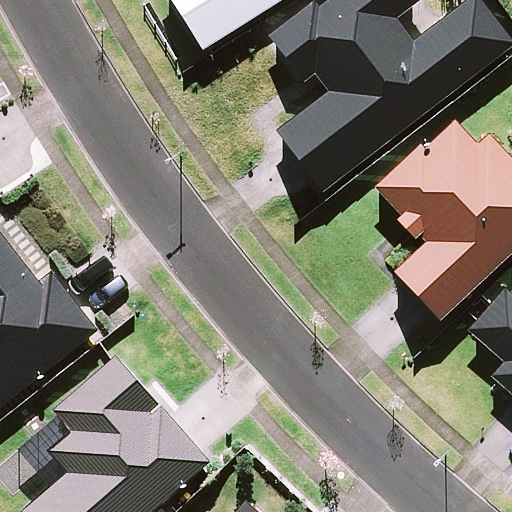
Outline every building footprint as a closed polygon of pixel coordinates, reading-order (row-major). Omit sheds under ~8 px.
[(168,0),(200,51),(282,0),(168,0)] [(418,1),(417,0),(335,0),(312,18),(308,12),(269,41),(311,98),(268,130),(318,196),(511,48),(511,46),(476,0),(465,0),(408,43),(392,21),(418,1)] [(478,152),(450,121),(373,191),(422,245),(392,273),(435,320),(511,249),(511,167),(488,142),(478,152)] [(43,286),(0,230),(0,405),(94,333),(53,279),(43,286)] [(511,287),(506,282),(453,342),(511,394),(511,287)] [(153,511),(207,463),(112,360),(50,417),(63,430),(31,459),(41,469),(54,457),(67,471),(23,511),(153,511)] [(246,511),(237,503),(228,511),(246,511)]
